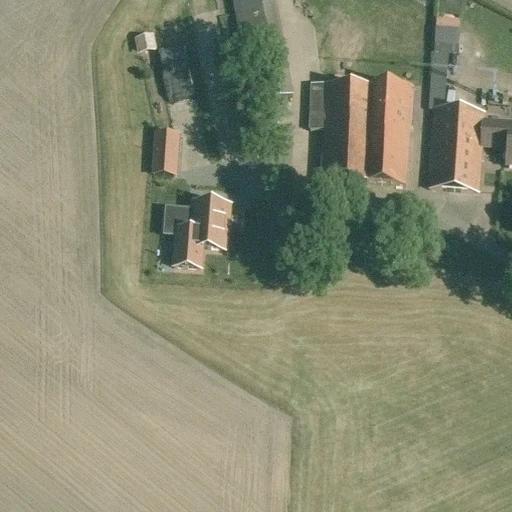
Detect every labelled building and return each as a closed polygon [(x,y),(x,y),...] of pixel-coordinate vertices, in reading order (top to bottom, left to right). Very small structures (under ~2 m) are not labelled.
[(293,99),(287,66),(276,7),(236,14),(247,74),(258,72),(264,104),(293,99)] [(335,182),(395,185),(400,86),(340,83),(335,182)] [(482,122),(483,122),(483,116),(435,112),(430,190),(478,194),(481,149),(480,148),(482,122)] [(511,124),(483,122),(482,122),(480,148),(481,149),(508,150),(506,167),(511,167),(511,128),(510,128),(511,124)] [(165,211),(163,238),(176,238),(173,269),(200,271),(201,250),(224,252),(226,226),(229,227),(230,208),(193,206),(193,213),(192,213),(165,211)]
